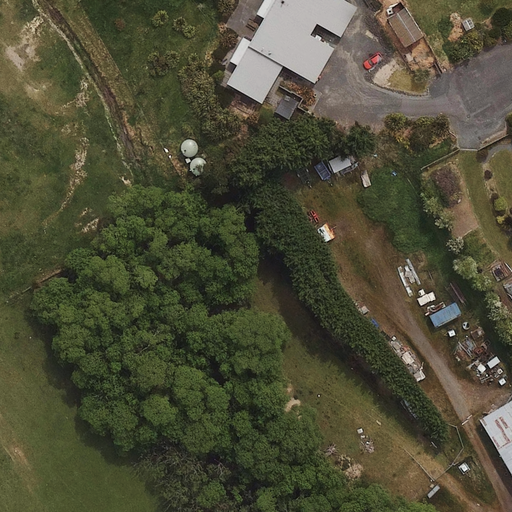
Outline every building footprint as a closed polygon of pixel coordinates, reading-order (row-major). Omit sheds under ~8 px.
[(356,1),(353,0),(265,0),(224,72),(260,92),(279,59),(311,77),(356,1)] [(422,35),(404,7),(387,18),(405,46),(422,35)] [(375,38),(359,35),(356,54),(372,57),(375,38)] [(461,312),(455,301),(429,315),(435,326),(461,312)] [(511,399),(487,413),(511,459),(511,399)]
